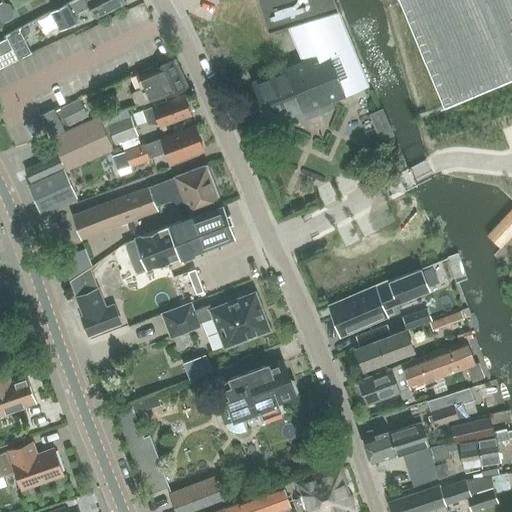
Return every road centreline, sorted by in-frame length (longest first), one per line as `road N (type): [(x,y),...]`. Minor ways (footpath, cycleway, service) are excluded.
road 1 (residential): [(377,511),(291,288),(160,0)]
road 2 (tertiary): [(124,511),(0,184)]
